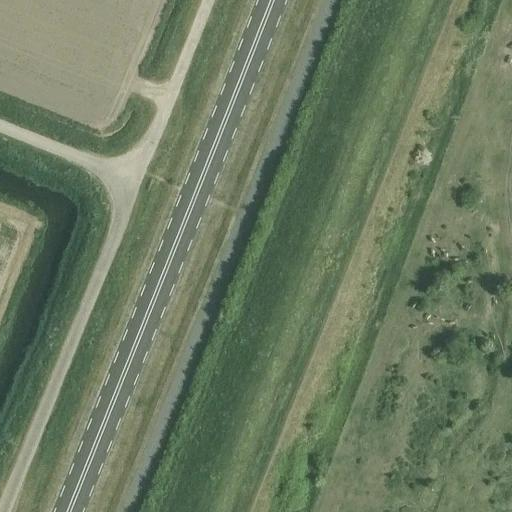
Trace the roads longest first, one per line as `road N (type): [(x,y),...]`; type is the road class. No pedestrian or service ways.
road 1 (primary): [(67,511),(271,0)]
road 2 (unclassified): [(127,511),(329,0)]
road 3 (unclassified): [(3,511),(135,181)]
road 4 (unclassified): [(135,181),(207,0)]
road 5 (unclassified): [(135,181),(0,127)]
